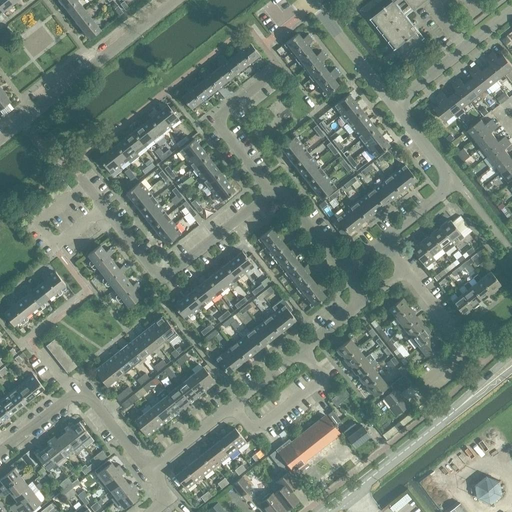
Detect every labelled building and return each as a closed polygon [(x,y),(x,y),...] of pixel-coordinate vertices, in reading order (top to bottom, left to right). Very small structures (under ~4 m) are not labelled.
[(6,9),(13,3),(10,0),(0,0),(0,6),(4,11),(6,10),(6,9)] [(59,0),(65,7),(64,8),(65,10),(77,0),(59,0)] [(67,12),(68,11),(74,19),(86,10),(78,0),(77,0),(65,10),(67,12)] [(372,0),(360,9),(381,35),(383,34),(385,37),(404,61),(422,46),(419,42),(422,40),(395,5),(401,0),(406,0),(412,7),(420,0),(372,0)] [(129,8),(124,1),(120,4),(125,11),(129,8)] [(123,12),(118,5),(114,8),(119,15),(123,12)] [(86,10),(74,19),(80,27),(79,28),(80,30),(93,19),(86,10)] [(82,32),(83,31),(90,39),(101,29),(93,19),(80,30),(82,32)] [(298,33),(286,42),(293,51),(310,37),(308,34),(302,38),(298,33)] [(507,36),(502,40),(506,45),(511,40),(507,36)] [(293,51),(299,59),(311,50),(307,45),(313,40),(310,37),(293,51)] [(240,41),(237,44),(251,61),(259,54),(250,43),(245,47),(240,41)] [(251,61),(237,44),(234,46),(238,52),(233,56),(242,68),(251,61)] [(321,51),(315,56),(311,50),(299,59),(306,68),(323,54),(321,51)] [(505,74),(511,68),(511,65),(503,54),(498,58),(493,51),(489,54),(505,74)] [(306,68),(313,76),(324,67),(320,62),(326,57),(323,54),(306,68)] [(486,68),(496,81),(505,74),(489,54),(485,57),(491,64),(486,68)] [(242,68),(233,56),(228,60),(223,55),(220,57),(234,75),(242,68)] [(234,75),(220,57),(217,60),(221,65),(216,70),(225,81),(234,75)] [(488,88),(496,81),(486,68),(481,71),(476,65),(472,68),(488,88)] [(334,68),(329,72),(324,67),(313,76),(320,85),(337,71),(334,68)] [(225,81),(216,70),(211,74),(206,68),(203,71),(217,88),(225,81)] [(488,88),(472,68),(468,71),(474,77),(469,81),(480,94),(488,88)] [(217,88),(203,71),(200,73),(204,79),(199,83),(208,95),(217,88)] [(320,85),(326,94),(338,84),(334,79),(339,74),(337,71),(320,85)] [(471,101),(480,94),(469,81),(464,85),(459,78),(455,81),(471,101)] [(200,101),(208,95),(199,83),(194,87),(189,81),(186,84),(200,101)] [(452,94),(463,108),(471,101),(455,81),(452,84),(457,91),(452,94)] [(200,101),(186,84),(183,86),(187,92),(182,97),(191,108),(200,101)] [(3,91),(2,91),(0,92),(0,109),(10,101),(4,93),(4,92),(3,91)] [(454,114),(463,108),(452,94),(447,98),(442,91),(438,94),(454,114)] [(501,104),(506,100),(509,98),(509,97),(505,92),(496,98),(501,104)] [(356,102),(349,93),(334,105),(341,114),(356,102)] [(454,114),(438,94),(434,97),(440,104),(435,108),(445,121),(454,114)] [(362,111),(356,102),(341,114),(347,123),(362,111)] [(159,111),(170,126),(179,119),(173,111),(169,107),(167,104),(159,111)] [(150,118),(162,133),(170,126),(159,111),(150,118)] [(369,119),(362,111),(347,123),(354,131),(369,119)] [(153,140),(162,133),(150,118),(142,125),(153,140)] [(376,128),(369,119),(354,131),(361,140),(376,128)] [(481,119),(467,130),(474,139),(494,123),(491,119),(485,124),(481,119)] [(497,127),(494,123),(474,139),(481,147),(494,137),(491,132),(497,127)] [(145,146),(153,140),(142,125),(133,131),(145,146)] [(382,136),(376,128),(361,140),(367,148),(382,136)] [(136,153),(145,146),(133,131),(125,138),(136,153)] [(451,134),(446,137),(449,142),(454,138),(451,134)] [(295,135),(280,147),(287,156),(302,144),(295,135)] [(389,145),(382,136),(367,148),(374,157),(389,145)] [(488,156),(508,140),(505,136),(498,142),(494,137),(481,147),(488,156)] [(128,160),(136,153),(125,138),(116,145),(128,160)] [(201,147),(194,139),(179,150),(186,159),(201,147)] [(511,144),(508,140),(488,156),(494,164),(508,154),(504,149),(511,144)] [(302,144),(287,156),(294,164),(309,153),(302,144)] [(119,167),(128,160),(116,145),(108,151),(119,167)] [(158,147),(154,151),(159,157),(163,153),(158,147)] [(208,156),(201,147),(186,159),(193,168),(208,156)] [(111,173),(119,167),(108,151),(99,158),(111,173)] [(309,153),(294,164),(301,173),(316,161),(309,153)] [(501,173),(511,164),(511,158),(508,154),(494,164),(501,173)] [(214,164),(208,156),(193,168),(199,176),(214,164)] [(316,161),(301,173),(308,181),(323,170),(316,161)] [(221,173),(214,164),(199,176),(206,185),(221,173)] [(407,186),(416,179),(404,164),(395,171),(407,186)] [(511,164),(501,173),(508,182),(511,178),(511,164)] [(128,168),(124,172),(130,180),(135,176),(128,168)] [(323,170),(308,181),(314,190),(329,178),(323,170)] [(399,192),(407,186),(395,171),(387,177),(399,192)] [(228,181),(221,173),(206,185),(213,193),(228,181)] [(390,199),(399,192),(387,177),(379,184),(390,199)] [(329,178),(314,190),(321,199),(336,187),(329,178)] [(141,180),(126,192),(133,201),(148,189),(141,180)] [(235,190),(228,181),(213,193),(220,202),(235,190)] [(382,206),(390,199),(379,184),(370,191),(382,206)] [(155,198),(148,189),(133,201),(139,210),(155,198)] [(362,197),(374,212),(382,206),(370,191),(362,197)] [(353,204),(365,219),(374,212),(362,197),(353,204)] [(155,198),(139,210),(146,218),(161,206),(155,198)] [(345,211),(357,226),(365,219),(353,204),(345,211)] [(153,227),(168,215),(161,206),(146,218),(153,227)] [(336,218),(348,233),(357,226),(345,211),(336,218)] [(160,235),(175,223),(168,215),(153,227),(160,235)] [(445,222),(440,226),(451,241),(461,233),(450,220),(446,223),(445,222)] [(182,232),(175,223),(160,235),(166,244),(182,232)] [(454,244),(451,241),(440,226),(439,226),(440,227),(437,230),(436,229),(430,234),(442,248),(444,252),(454,244)] [(259,237),(266,246),(284,232),(281,229),(276,233),(272,228),(259,237)] [(284,232),(266,246),(273,254),(285,245),(281,240),(287,235),(284,232)] [(426,237),(421,241),(432,255),(442,248),(430,234),(431,235),(427,238),(426,237)] [(411,249),(422,263),(426,267),(436,260),(432,255),(421,241),(420,241),(421,242),(418,245),(417,244),(411,249)] [(87,255),(92,261),(101,272),(114,262),(109,256),(113,253),(110,248),(106,252),(100,244),(87,255)] [(295,246),(289,250),(285,245),(273,254),(280,263),(297,249),(295,246)] [(466,252),(468,255),(474,250),(472,247),(466,252)] [(280,263),(286,271),(298,262),(294,256),(300,252),(297,249),(280,263)] [(242,251),(233,258),(245,273),(254,266),(242,251)] [(479,256),(476,253),(470,257),(473,261),(479,256)] [(456,259),(459,263),(465,258),(462,254),(456,259)] [(233,258),(225,265),(237,280),(245,273),(233,258)] [(470,264),(467,260),(461,265),(464,268),(470,264)] [(114,262),(101,272),(114,289),(127,279),(122,272),(126,269),(123,265),(119,268),(114,262)] [(308,263),(303,267),(298,262),(286,271),(293,280),(311,266),(308,263)] [(447,266),(450,270),(456,265),(453,262),(447,266)] [(225,265),(216,271),(228,286),(237,280),(225,265)] [(293,280),(300,288),(312,279),(308,273),(313,269),(311,266),(293,280)] [(460,271),(457,268),(451,272),(454,276),(460,271)] [(443,269),(437,274),(440,277),(446,273),(443,269)] [(497,287),(501,284),(490,270),(480,278),(492,292),(497,288),(497,287)] [(216,271),(208,278),(220,293),(228,286),(216,271)] [(38,286),(48,298),(55,293),(57,296),(61,294),(58,290),(65,284),(55,272),(49,277),(45,273),(41,276),(44,281),(38,286)] [(471,285),(482,300),(488,295),(487,294),(490,292),(491,293),(492,292),(480,278),(477,274),(472,277),(476,282),(471,285)] [(448,275),(442,280),(445,283),(451,279),(448,275)] [(208,278),(199,285),(211,300),(220,293),(208,278)] [(127,279),(114,289),(128,307),(141,296),(135,290),(139,287),(136,282),(132,285),(127,279)] [(321,280),(316,284),(312,279),(300,288),(307,297),(324,283),(321,280)] [(461,293),(473,307),(479,303),(478,302),(481,299),(482,300),(471,285),(468,281),(463,285),(466,289),(462,293),(461,293)] [(307,297),(313,305),(325,296),(321,291),(327,286),(324,283),(307,297)] [(199,285),(191,291),(203,306),(211,300),(199,285)] [(38,286),(32,290),(28,286),(24,290),(27,294),(21,299),(31,312),(38,306),(40,310),(44,307),(41,304),(48,298),(38,286)] [(457,296),(452,300),(463,315),(469,310),(472,307),(472,308),(473,307),(461,293),(462,293),(458,288),(453,292),(457,296)] [(191,291),(182,298),(194,313),(203,306),(191,291)] [(403,297),(388,308),(396,318),(410,307),(410,306),(409,307),(406,304),(407,303),(403,297)] [(182,298),(173,305),(185,320),(194,313),(182,298)] [(24,317),(27,315),(31,312),(21,299),(15,304),(11,300),(7,303),(10,307),(4,313),(14,325),(21,320),(24,323),(27,320),(24,317)] [(275,311),(287,326),(296,319),(284,304),(275,311)] [(399,331),(418,316),(417,316),(416,317),(413,313),(414,312),(410,307),(396,318),(391,322),(399,331)] [(267,318),(279,333),(287,326),(275,311),(267,318)] [(167,339),(176,332),(163,316),(154,323),(167,339)] [(411,337),(425,326),(425,325),(423,326),(421,323),(422,322),(418,316),(399,331),(403,328),(411,337)] [(258,324),(270,339),(279,333),(267,318),(258,324)] [(230,323),(230,324),(234,329),(239,325),(235,319),(230,323)] [(161,343),(167,339),(154,323),(145,329),(160,348),(163,346),(161,343)] [(377,323),(374,326),(378,332),(382,329),(377,323)] [(250,331),(262,346),(270,339),(258,324),(250,331)] [(429,331),(425,326),(411,337),(418,346),(432,335),(431,336),(428,332),(429,331)] [(376,334),(371,328),(368,331),(373,337),(376,334)] [(137,336),(150,352),(155,348),(157,351),(160,348),(145,329),(137,336)] [(241,338),(253,353),(262,346),(250,331),(241,338)] [(385,333),(381,336),(386,342),(390,339),(385,333)] [(437,341),(432,335),(418,346),(426,356),(439,346),(435,341),(437,341)] [(128,343),(141,359),(144,362),(147,359),(144,357),(150,352),(137,336),(128,343)] [(384,343),(379,337),(375,340),(380,346),(384,343)] [(49,350),(59,343),(55,338),(46,345),(49,350)] [(233,344),(245,360),(253,353),(241,338),(233,344)] [(358,348),(351,338),(336,349),(341,355),(342,354),(345,358),(344,358),(344,359),(358,348)] [(389,345),(393,351),(397,348),(392,342),(389,345)] [(49,350),(53,354),(62,347),(59,343),(49,350)] [(144,362),(141,359),(128,343),(120,350),(133,366),(138,362),(140,365),(144,362)] [(224,351),(236,366),(245,360),(233,344),(224,351)] [(175,349),(179,354),(183,351),(179,346),(175,349)] [(53,354),(57,359),(66,352),(62,347),(53,354)] [(391,353),(386,347),(383,350),(387,356),(391,353)] [(365,357),(358,348),(344,359),(348,364),(349,363),(352,367),(351,368),(366,357),(370,354),(370,353),(365,357)] [(179,354),(175,349),(170,353),(174,358),(179,354)] [(133,366),(120,350),(111,356),(124,373),(133,366)] [(224,351),(216,358),(228,373),(236,366),(224,351)] [(60,364),(69,357),(66,352),(57,359),(60,364)] [(396,354),(401,361),(404,358),(400,352),(396,354)] [(185,362),(189,358),(185,353),(181,356),(185,362)] [(370,354),(366,357),(351,368),(356,374),(357,373),(360,376),(359,377),(359,378),(377,363),(370,354)] [(19,363),(22,360),(18,355),(14,358),(19,363)] [(124,373),(111,356),(103,363),(116,379),(124,373)] [(181,356),(176,360),(180,365),(185,362),(181,356)] [(395,365),(399,362),(394,356),(390,359),(395,365)] [(60,364),(64,368),(73,361),(69,357),(60,364)] [(158,363),(162,368),(166,364),(162,359),(158,363)] [(73,361),(64,368),(68,373),(77,366),(73,361)] [(407,361),(403,364),(408,370),(412,367),(407,361)] [(116,379),(103,363),(94,370),(107,386),(116,379)] [(162,368),(158,363),(153,366),(157,371),(162,368)] [(366,387),(380,376),(373,367),(378,363),(377,363),(359,378),(363,383),(364,382),(367,386),(366,387)] [(193,372),(206,389),(215,382),(202,365),(193,372)] [(164,370),(168,375),(172,371),(168,366),(164,370)] [(402,375),(406,372),(401,366),(397,369),(402,375)] [(164,370),(159,373),(163,378),(168,375),(164,370)] [(183,377),(198,395),(206,389),(193,372),(188,377),(186,374),(183,377)] [(35,394),(44,387),(32,373),(24,380),(35,394)] [(141,376),(145,381),(149,377),(145,373),(141,376)] [(394,389),(383,397),(390,406),(389,407),(395,415),(408,405),(399,394),(411,384),(403,375),(391,385),(394,389)] [(145,381),(141,376),(137,380),(141,384),(145,381)] [(380,376),(366,387),(371,393),(372,392),(375,396),(388,386),(380,376)] [(176,386),(189,402),(198,395),(183,377),(180,379),(182,382),(176,386)] [(27,401),(35,394),(24,380),(15,387),(27,401)] [(147,383),(151,388),(155,385),(151,380),(147,383)] [(151,388),(147,383),(143,387),(147,392),(151,388)] [(124,389),(128,394),(132,391),(129,386),(124,389)] [(166,390),(181,409),(189,402),(176,386),(171,390),(169,387),(166,390)] [(18,408),(27,401),(15,387),(7,393),(18,408)] [(344,388),(338,394),(343,401),(350,396),(344,388)] [(115,397),(119,401),(128,394),(124,389),(115,396),(115,397)] [(172,416),(181,409),(166,390),(163,392),(165,395),(159,399),(172,416)] [(0,402),(10,415),(18,408),(7,393),(0,398),(0,402)] [(130,397),(134,402),(138,398),(134,393),(130,397)] [(121,404),(125,409),(134,402),(130,397),(121,404)] [(151,406),(164,422),(172,416),(159,399),(151,406)] [(0,419),(1,421),(10,415),(0,402),(0,419)] [(289,438),(275,449),(296,475),(309,464),(306,460),(341,433),(325,414),(322,416),(314,405),(296,420),(304,430),(291,441),(289,438)] [(143,413),(155,429),(164,422),(151,406),(143,413)] [(340,420),(332,411),(328,414),(335,424),(340,420)] [(143,413),(134,420),(147,436),(155,429),(143,413)] [(82,443),(84,445),(86,447),(94,440),(79,421),(74,425),(72,422),(68,425),(82,443)] [(399,421),(394,426),(398,432),(404,427),(399,421)] [(354,423),(343,431),(347,436),(355,446),(370,435),(362,424),(358,428),(354,423)] [(62,435),(74,449),(76,452),(84,445),(82,443),(68,425),(64,428),(66,431),(62,435)] [(226,435),(238,449),(246,442),(235,428),(226,435)] [(51,439),(65,456),(68,454),(70,457),(76,452),(74,449),(62,435),(57,438),(55,435),(51,439)] [(229,456),(238,449),(226,435),(218,442),(229,456)] [(62,459),(65,456),(51,439),(47,442),(50,445),(45,448),(59,466),(64,462),(62,459)] [(221,463),(229,456),(218,442),(209,448),(221,463)] [(38,449),(34,452),(48,470),(52,467),(54,470),(59,466),(45,448),(40,452),(38,449)] [(212,469),(221,463),(209,448),(201,455),(212,469)] [(107,456),(102,450),(93,457),(98,463),(107,456)] [(251,456),(256,461),(260,458),(255,453),(251,456)] [(204,476),(212,469),(201,455),(193,462),(204,476)] [(33,457),(27,461),(32,467),(38,462),(33,457)] [(100,485),(121,468),(118,464),(115,467),(109,459),(94,470),(101,479),(97,482),(100,485)] [(283,461),(278,465),(282,469),(286,465),(283,461)] [(184,468),(195,483),(204,476),(193,462),(184,468)] [(87,466),(85,464),(80,468),(85,474),(90,470),(87,466)] [(0,492),(21,476),(14,467),(0,478),(0,479),(4,484),(0,486),(0,492)] [(124,472),(121,468),(100,485),(103,488),(106,486),(110,491),(125,479),(121,475),(124,472)] [(184,468),(175,475),(186,490),(195,483),(184,468)] [(274,493),(287,510),(290,508),(293,508),(296,506),(296,503),(299,501),(293,493),(294,492),(295,488),(299,485),(289,472),(278,481),(281,485),(280,486),(280,490),(274,494),(274,493)] [(486,474),(475,483),(477,498),(491,503),(502,494),(500,479),(486,474)] [(13,496),(28,484),(21,476),(0,492),(0,494),(2,497),(9,491),(13,496)] [(233,484),(242,495),(251,488),(243,477),(233,484)] [(128,484),(125,479),(110,491),(114,496),(111,499),(113,502),(135,485),(131,481),(128,484)] [(75,485),(72,482),(66,487),(69,490),(75,485)] [(12,510),(35,493),(28,484),(13,496),(17,501),(10,507),(12,510)] [(137,489),(135,485),(113,502),(120,510),(138,496),(134,491),(137,489)] [(69,490),(66,487),(60,492),(63,495),(69,490)] [(84,490),(77,495),(81,500),(85,497),(88,495),(84,490)] [(28,511),(42,501),(35,493),(12,510),(13,511),(18,511),(23,508),(25,511),(28,511)] [(284,511),(287,510),(274,493),(272,494),(269,494),(263,498),(263,501),(261,503),(268,511),(284,511)] [(101,506),(97,501),(90,506),(94,511),(101,506)] [(226,511),(218,501),(207,510),(208,511),(226,511)] [(467,511),(460,503),(448,511),(467,511)]
